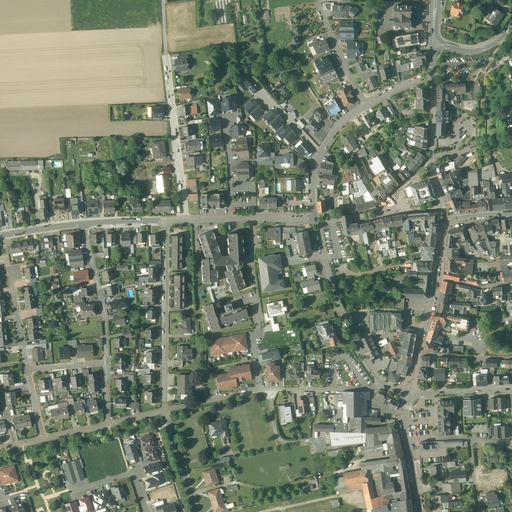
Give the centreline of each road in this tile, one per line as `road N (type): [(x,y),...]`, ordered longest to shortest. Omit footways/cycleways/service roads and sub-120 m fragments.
road 1 (residential): [(163,0),(185,220)]
road 2 (residential): [(164,221),(164,410)]
road 3 (residential): [(379,382),(343,318),(317,224)]
road 4 (residential): [(83,223),(106,362)]
road 5 (residential): [(261,389),(367,389),(379,382)]
